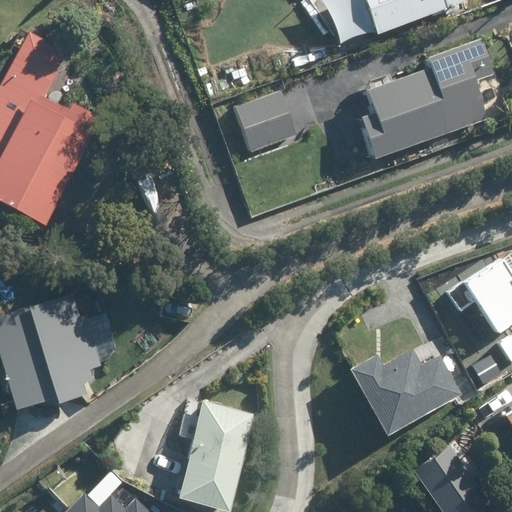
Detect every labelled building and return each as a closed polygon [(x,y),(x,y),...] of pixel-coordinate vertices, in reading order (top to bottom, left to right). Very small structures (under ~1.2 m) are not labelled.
[(366,0),(379,32),(463,0),(366,0)] [(52,72),(48,70),(56,54),(20,35),(0,74),(0,207),(40,229),(96,120),(66,104),(62,112),(38,100),(52,72)] [(373,117),(358,123),(372,161),(485,118),(471,82),(493,73),(480,40),(424,61),(428,69),(363,93),(373,117)] [(280,95),(235,110),(250,155),(295,139),(280,95)] [(166,165),(149,173),(162,203),(179,195),(166,165)] [(451,296),(443,302),(456,320),(478,305),(495,330),(511,318),(511,244),(447,289),(451,296)] [(0,356),(16,409),(55,397),(58,406),(88,397),(84,382),(93,380),(89,369),(102,365),(87,315),(80,317),(72,292),(0,313),(0,356)] [(511,337),(500,344),(511,362),(511,361),(511,337)] [(351,368),(388,436),(463,396),(442,356),(423,366),(414,349),(384,365),(378,354),(351,368)] [(473,364),(483,383),(501,374),(491,355),(473,364)] [(198,395),(173,493),(224,506),(250,409),(198,395)] [(457,440),(414,471),(444,511),(482,511),(500,499),(457,440)] [(147,511),(135,501),(127,510),(110,496),(101,507),(84,493),(67,511),(46,511),(44,510),(42,511),(147,511)]
